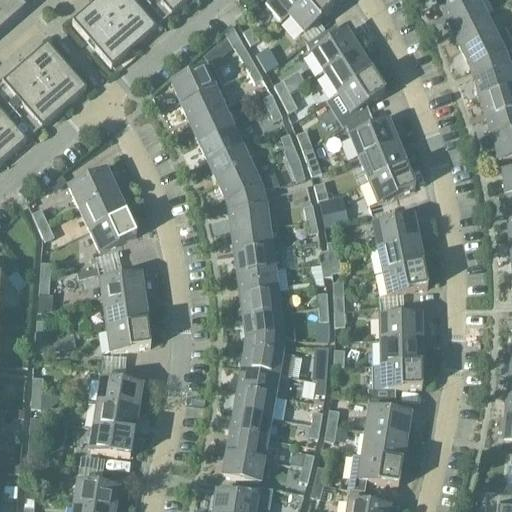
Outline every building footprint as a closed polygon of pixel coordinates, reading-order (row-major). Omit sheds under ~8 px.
[(13,0),(0,0),(0,18),(6,25),(23,11),(13,0)] [(101,0),(72,26),(111,71),(156,32),(155,31),(170,18),(171,19),(192,0),(101,0)] [(281,25),(289,18),(309,0),(273,0),(265,7),(281,25)] [(326,0),(309,0),(289,18),(304,36),(334,10),(326,0)] [(434,0),(441,14),(470,0),(434,0)] [(470,0),(441,14),(451,34),(484,18),(475,0),(470,0)] [(451,34),(461,54),(494,38),(484,18),(451,34)] [(233,31),(225,36),(241,63),(248,76),(256,71),(249,59),(233,31)] [(242,36),(250,50),(259,44),(251,31),(242,36)] [(471,74),(472,77),(506,63),(504,58),(511,53),(511,46),(505,32),(494,38),(461,54),(471,74)] [(311,56),(324,77),(358,55),(345,35),(311,56)] [(259,44),(250,50),(258,63),(266,77),(278,69),(268,52),(264,54),(259,44)] [(2,87),(3,87),(0,89),(0,167),(26,145),(26,144),(41,131),(41,132),(86,93),(47,48),(2,87)] [(324,77),(337,97),(371,75),(358,55),(324,77)] [(473,80),(479,101),(511,91),(511,83),(508,69),(506,63),(472,77),(473,80)] [(171,87),(181,108),(221,89),(212,68),(171,87)] [(256,71),(248,76),(255,88),(263,83),(256,71)] [(339,111),(346,130),(369,119),(365,108),(384,96),(371,75),(337,97),(344,108),(339,111)] [(273,89),(281,103),(290,98),(283,84),(273,89)] [(190,127),(223,111),(230,108),(221,89),(181,108),(190,127)] [(486,122),(511,114),(511,91),(479,101),(486,122)] [(263,102),(269,114),(277,110),(272,98),(263,102)] [(290,98),(281,103),(288,117),(297,112),(290,98)] [(277,110),(269,114),(274,126),(282,122),(277,110)] [(190,127),(199,147),(232,131),(223,111),(190,127)] [(511,114),(486,122),(492,144),(511,137),(511,114)] [(350,140),(359,162),(396,147),(387,125),(374,130),(369,119),(346,130),(350,140)] [(232,131),(199,147),(208,167),(241,151),(249,148),(246,142),(240,128),(232,131)] [(296,138),(301,153),(311,149),(306,134),(296,138)] [(511,137),(492,144),(499,165),(511,160),(511,137)] [(280,142),(286,155),(294,152),(289,139),(280,142)] [(359,162),(368,185),(405,169),(396,147),(359,162)] [(311,149),(301,153),(307,167),(311,181),(316,179),(321,177),(316,164),(311,149)] [(208,167),(217,186),(251,171),(241,151),(208,167)] [(294,152),(286,155),(291,168),(299,165),(294,152)] [(227,207),(228,210),(263,200),(260,191),(269,193),(277,189),(272,178),(266,181),(259,167),(251,171),(217,186),(227,207)] [(405,169),(368,185),(377,207),(415,192),(405,169)] [(69,191),(79,213),(116,196),(106,174),(69,191)] [(511,175),(502,176),(505,198),(511,197),(511,175)] [(313,189),(318,204),(327,202),(323,186),(313,189)] [(79,213),(90,235),(126,218),(116,196),(79,213)] [(229,213),(232,235),(268,230),(265,208),(263,200),(228,210),(229,213)] [(336,205),(318,208),(322,229),(341,226),(336,205)] [(303,212),(306,225),(315,223),(312,210),(303,212)] [(32,218),(39,232),(48,228),(41,214),(32,218)] [(126,218),(90,235),(100,257),(136,240),(126,218)] [(373,229),(378,252),(417,244),(412,220),(373,229)] [(315,223),(306,225),(309,239),(318,237),(315,223)] [(48,228),(39,232),(45,246),(54,242),(48,228)] [(232,235),(234,257),(279,251),(276,229),(268,230),(232,235)] [(378,252),(383,276),(422,268),(417,244),(378,252)] [(327,247),(328,254),(329,262),(339,260),(337,245),(327,247)] [(237,279),(274,274),(281,273),(282,273),(279,251),(234,257),(237,279)] [(319,255),(321,268),(330,267),(329,262),(328,254),(319,255)] [(329,262),(330,267),(332,278),(341,276),(339,260),(329,262)] [(41,266),(40,282),(50,283),(51,267),(41,266)] [(330,267),(321,268),(323,281),(332,280),(332,278),(330,267)] [(422,268),(383,276),(388,300),(427,292),(422,268)] [(96,271),(76,276),(78,283),(97,278),(96,271)] [(237,279),(240,300),(277,296),(274,280),(274,274),(237,279)] [(100,284),(104,309),(143,303),(140,279),(100,284)] [(50,283),(40,282),(37,317),(50,316),(51,298),(49,298),(50,283)] [(343,285),(332,287),(333,300),(334,317),(344,316),(343,300),(343,285)] [(240,300),(243,322),(279,317),(277,296),(240,300)] [(318,299),(318,311),(328,311),(327,298),(318,299)] [(104,309),(107,333),(147,327),(143,303),(104,309)] [(328,311),(318,311),(319,327),(328,326),(328,311)] [(246,344),(246,347),(282,348),(282,339),(290,345),(294,344),(290,316),(279,317),(243,322),(246,344)] [(344,316),(334,317),(334,332),(345,331),(344,316)] [(16,320),(16,330),(25,330),(26,320),(16,320)] [(380,320),(380,345),(420,344),(420,320),(380,320)] [(37,324),(36,340),(46,341),(47,325),(37,324)] [(147,327),(107,333),(111,356),(150,351),(147,327)] [(327,335),(319,334),(319,346),(327,346),(327,335)] [(36,340),(34,356),(45,357),(45,354),(57,353),(55,341),(46,342),(46,341),(36,340)] [(380,345),(381,369),(421,368),(420,344),(380,345)] [(242,373),(278,379),(289,381),(293,358),(282,356),(282,348),(246,347),(242,373)] [(315,352),(312,385),(317,386),(326,387),(327,372),(326,372),(328,353),(319,352),(315,352)] [(334,354),(333,370),(343,371),(344,355),(334,354)] [(28,364),(16,363),(15,371),(27,372),(28,364)] [(421,368),(381,369),(370,369),(371,394),(367,394),(367,402),(394,404),(394,393),(422,392),(421,368)] [(278,379),(242,373),(238,394),(274,400),(278,379)] [(33,381),(32,397),(42,398),(43,382),(33,381)] [(101,383),(98,407),(137,413),(141,389),(101,383)] [(326,387),(317,386),(316,399),(325,400),(326,387)] [(238,394),(234,415),(270,422),(274,400),(238,394)] [(42,398),(32,397),(30,413),(41,413),(42,398)] [(394,404),(367,402),(367,412),(370,412),(366,436),(406,442),(409,418),(392,415),(394,404)] [(98,407),(94,431),(134,437),(137,413),(98,407)] [(329,414),(326,429),(336,431),(339,416),(329,414)] [(14,415),(13,423),(22,424),(23,416),(14,415)] [(234,415),(230,437),(267,443),(270,422),(234,415)] [(313,416),(311,429),(320,430),(322,418),(313,416)] [(511,424),(505,424),(499,423),(498,436),(503,436),(503,445),(511,446),(511,424)] [(29,426),(29,438),(43,439),(44,426),(30,425),(29,426)] [(320,430),(311,429),(309,442),(318,444),(320,430)] [(336,431),(326,429),(323,445),(333,447),(336,431)] [(134,437),(94,431),(90,455),(130,461),(134,437)] [(366,436),(362,460),(402,466),(406,442),(366,436)] [(230,437),(227,458),(263,464),(267,443),(230,437)] [(28,446),(27,461),(37,462),(38,446),(28,446)] [(263,464),(227,458),(223,480),(259,486),(263,464)] [(305,458),(302,471),(311,473),(314,460),(305,458)] [(402,466),(362,460),(352,458),(347,492),(363,495),(365,485),(398,490),(402,466)] [(37,462),(27,461),(26,477),(36,478),(37,462)] [(7,477),(19,478),(20,470),(8,469),(7,477)] [(311,473),(302,471),(298,486),(307,488),(311,473)] [(317,471),(313,487),(323,489),(327,474),(317,471)] [(78,485),(74,509),(90,511),(114,511),(118,492),(78,485)] [(323,489),(313,487),(310,501),(320,504),(323,489)] [(486,497),(484,511),(511,511),(511,488),(504,488),(503,498),(496,497),(496,498),(486,497)] [(216,496),(213,511),(254,511),(256,502),(216,496)] [(256,502),(254,511),(269,511),(270,504),(256,502)] [(24,503),(24,511),(33,511),(34,511),(35,504),(24,503)]
